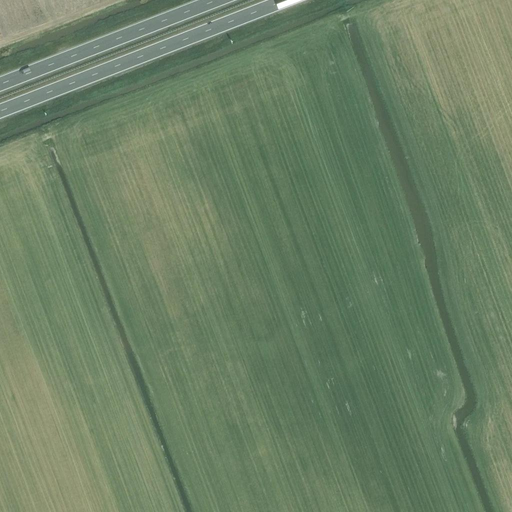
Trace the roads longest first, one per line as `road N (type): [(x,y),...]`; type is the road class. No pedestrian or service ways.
road 1 (trunk): [(0,111),(287,0)]
road 2 (trunk): [(218,0),(0,84)]
